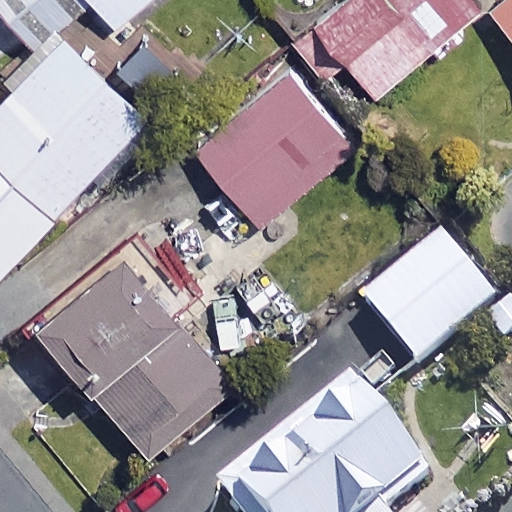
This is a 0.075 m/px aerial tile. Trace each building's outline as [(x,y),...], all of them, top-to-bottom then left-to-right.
[(152,0),(0,0),(0,12),(37,57),(103,3),(121,25),(152,0)] [(485,6),(479,0),(351,0),(322,26),(384,96),(485,6)] [(511,0),(506,0),(496,8),(511,26),(511,0)] [(154,115),(70,37),(0,111),(0,269),(6,275),(154,115)] [(355,148),(294,74),(204,148),(264,223),(355,148)] [(501,307),(445,239),(367,303),(423,371),(501,307)] [(238,380),(133,255),(48,326),(154,451),(238,380)] [(436,481),(363,384),(224,488),(241,511),(424,511),(414,498),(436,481)]
